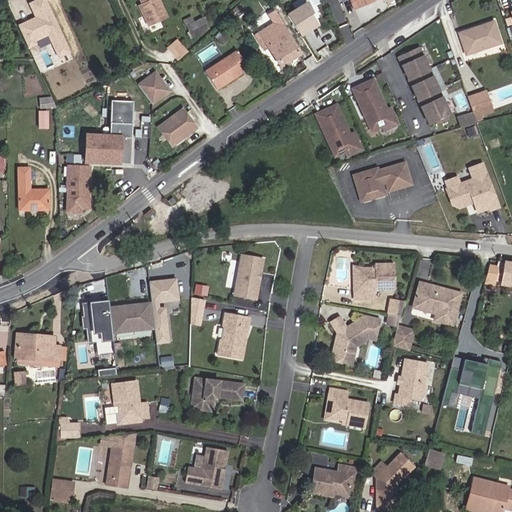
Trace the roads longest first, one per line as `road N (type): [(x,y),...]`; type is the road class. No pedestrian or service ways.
road 1 (tertiary): [(73,255),(260,111),(430,0)]
road 2 (residential): [(308,233),(264,507)]
road 3 (residential): [(73,255),(113,265),(197,242),(308,233)]
road 4 (residential): [(308,233),(511,252)]
road 5 (unknown): [(228,136),(149,43),(126,0)]
